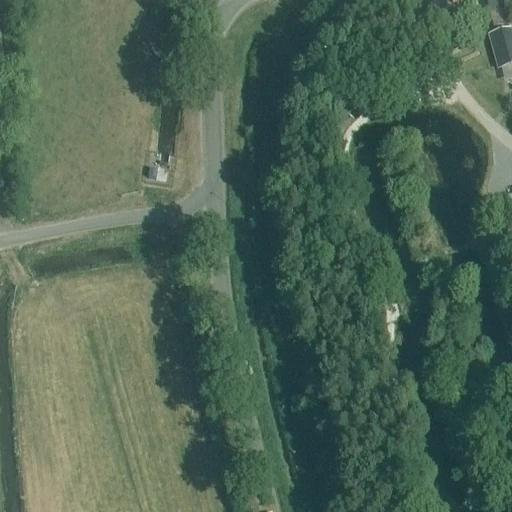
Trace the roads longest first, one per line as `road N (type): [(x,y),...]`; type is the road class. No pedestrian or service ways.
road 1 (tertiary): [(269,511),(222,315),(214,210)]
road 2 (unclassified): [(214,210),(0,242)]
road 3 (tertiary): [(214,210),(206,0)]
